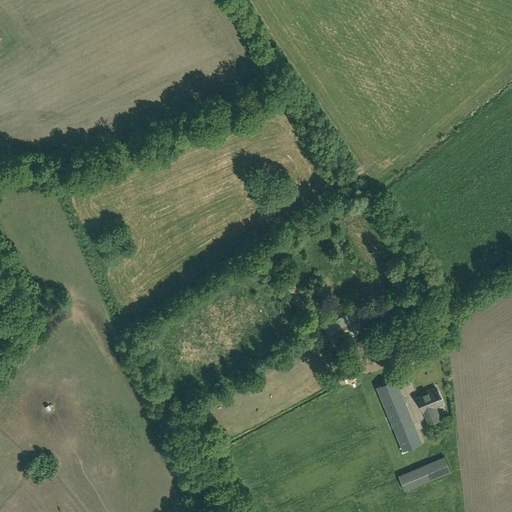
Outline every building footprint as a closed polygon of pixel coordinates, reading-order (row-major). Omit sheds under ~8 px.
[(361,329),(349,309),(320,326),(332,346),(361,329)] [(413,421),(396,378),(376,386),(394,429),(413,421)] [(424,411),(430,423),(440,419),(434,407),(442,403),(436,388),(427,391),(428,393),(417,397),(424,411)] [(422,442),(417,431),(398,439),(403,450),(422,442)] [(451,471),(444,455),(399,475),(406,491),(451,471)]
